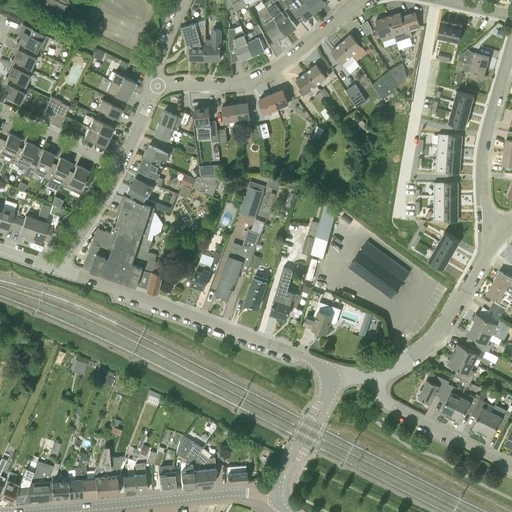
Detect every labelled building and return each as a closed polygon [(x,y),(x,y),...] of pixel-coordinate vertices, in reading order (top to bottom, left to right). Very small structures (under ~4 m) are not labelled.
[(38,0),(39,1),(40,1),(48,5),(45,11),(46,11),(59,17),(67,0),(38,0)] [(232,2),(231,0),(226,0),(227,11),(235,8),(232,2)] [(244,0),(236,0),(232,2),(235,8),(235,10),(247,4),(246,2),(244,0)] [(285,10),(288,7),(282,0),(268,0),(264,3),(266,6),(265,6),(286,34),(297,27),(285,10)] [(306,0),(305,0),(293,0),(293,1),(292,0),(282,0),(288,7),(297,18),(301,14),(305,20),(315,12),(306,0)] [(325,3),(322,0),(305,0),(306,0),(315,12),(325,3)] [(276,42),(286,34),(265,6),(259,10),(263,17),(267,22),(263,24),(268,30),(267,30),(276,42)] [(410,30),(420,27),(415,12),(402,16),(400,12),(388,16),(396,41),(412,36),(410,30)] [(388,16),(375,20),(378,30),(375,31),(376,37),(380,36),(381,40),(394,36),(388,16)] [(440,19),(436,37),(447,40),(452,22),(440,19)] [(367,34),(374,31),(370,20),(363,22),(367,34)] [(452,22),(447,40),(458,42),(462,24),(452,22)] [(186,58),(190,59),(198,59),(198,60),(205,60),(205,39),(206,39),(206,26),(196,26),(195,23),(181,27),(186,44),(186,58)] [(41,32),(22,24),(22,25),(19,32),(20,32),(18,35),(21,36),(18,42),(17,41),(16,42),(35,51),(36,51),(38,47),(43,50),(49,36),(41,32)] [(245,35),(253,54),(265,50),(260,36),(264,35),(257,24),(253,26),(255,31),(245,35)] [(241,59),(253,54),(245,35),(243,30),(237,32),(235,28),(228,28),(228,41),(229,51),(236,48),(241,59)] [(205,39),(205,60),(213,60),(213,59),(220,59),(220,45),(222,45),(222,29),(213,29),(213,39),(206,39),(205,39)] [(351,34),(341,42),(352,54),(365,43),(361,39),(358,41),(351,34)] [(11,59),(30,68),(35,57),(33,56),(35,51),(16,42),(17,42),(14,49),(13,52),(16,54),(13,59),(11,59)] [(341,42),(331,51),(338,59),(335,61),(339,66),(342,63),(346,68),(356,59),(352,54),(341,42)] [(105,52),(96,48),(92,57),(101,61),(105,52)] [(489,56),(483,55),(476,53),(471,51),(467,63),(473,64),(486,68),(489,56)] [(27,73),(30,68),(11,59),(11,60),(8,66),(9,67),(7,70),(10,71),(7,77),(6,76),(5,77),(24,85),(25,85),(30,74),(27,73)] [(469,76),(482,80),(486,68),(473,64),(467,63),(464,62),(458,60),(455,70),(457,71),(454,81),(461,83),(463,73),(461,72),(462,69),(470,72),(469,76)] [(389,71),(398,86),(407,77),(403,63),(389,71)] [(306,72),(316,85),(330,74),(326,70),(323,72),(317,64),(306,72)] [(123,74),(115,70),(115,71),(110,80),(130,90),(132,86),(134,80),(131,79),(123,75),(123,74)] [(303,95),(316,85),(306,72),(296,80),(302,88),(299,90),(303,95)] [(395,90),(384,75),(373,84),(384,98),(395,90)] [(24,85),(5,77),(6,77),(3,84),(2,87),(5,88),(2,95),(19,103),(24,92),(22,91),(24,85)] [(125,99),(128,93),(130,90),(110,80),(106,90),(122,97),(125,99)] [(367,100),(355,84),(345,90),(357,107),(367,100)] [(320,92),(325,99),(329,95),(324,88),(320,92)] [(283,89),(271,94),(276,107),(288,102),(283,89)] [(456,90),(453,101),(471,106),(474,95),(456,90)] [(321,102),(325,99),(320,92),(316,95),(321,102)] [(265,112),(276,107),(271,94),(259,99),(265,112)] [(58,125),(59,126),(69,105),(61,101),(61,100),(51,95),(41,115),(52,120),(52,119),(51,119),(53,116),(60,120),(61,121),(59,125),(58,125)] [(104,114),(112,118),(116,111),(119,112),(121,108),(102,99),(97,108),(105,112),(104,114)] [(453,101),(450,112),(468,116),(471,106),(453,101)] [(235,104),(237,118),(250,117),(248,102),(235,104)] [(235,104),(222,106),(224,120),(237,118),(235,104)] [(209,112),(209,107),(195,108),(195,116),(196,116),(197,128),(205,128),(205,126),(211,125),(210,112),(209,112)] [(160,122),(177,129),(179,123),(185,125),(190,114),(184,111),(182,115),(169,110),(168,111),(164,110),(160,122)] [(450,112),(447,123),(465,128),(468,116),(450,112)] [(108,136),(110,133),(113,127),(93,118),(89,127),(108,136)] [(358,138),(360,143),(369,137),(366,133),(370,130),(363,119),(359,122),(361,126),(359,128),(364,134),(358,138)] [(160,122),(155,134),(173,141),(177,129),(160,122)] [(260,124),(263,138),(270,136),(267,123),(260,124)] [(255,139),(263,138),(260,124),(252,126),(255,139)] [(320,139),(324,129),(316,126),(312,136),(320,139)] [(104,146),(106,140),(108,136),(89,127),(84,136),(84,137),(92,141),(92,140),(104,146)] [(218,130),(220,144),(228,143),(226,129),(218,130)] [(11,156),(16,147),(20,139),(20,138),(9,133),(8,134),(5,142),(0,139),(0,156),(3,158),(5,154),(11,156)] [(438,134),(437,147),(461,148),(462,135),(438,134)] [(37,147),(37,146),(26,141),(21,150),(16,147),(11,156),(9,161),(20,166),(22,162),(28,164),(33,155),(36,147),(37,147)] [(149,144),(144,156),(163,164),(169,153),(173,155),(176,148),(168,145),(166,151),(149,144)] [(353,145),(347,149),(352,155),(358,151),(353,145)] [(437,147),(437,159),(460,161),(461,148),(437,147)] [(39,158),(33,155),(28,164),(26,169),(37,174),(39,170),(45,172),(50,163),(54,154),(43,149),(42,150),(39,158)] [(511,152),(504,151),(502,164),(511,165),(511,152)] [(139,168),(153,174),(151,179),(161,184),(163,179),(158,176),(163,164),(144,156),(139,168)] [(50,163),(45,172),(43,177),(54,182),(56,178),(62,180),(67,171),(71,162),(60,157),(59,158),(56,166),(50,163)] [(437,159),(436,173),(460,174),(460,161),(437,159)] [(218,163),(201,164),(201,174),(219,173),(218,163)] [(67,171),(62,180),(60,185),(71,190),(73,186),(81,189),(85,181),(83,180),(87,171),(88,170),(76,164),(76,166),(72,174),(67,171)] [(198,168),(191,172),(194,177),(201,173),(198,168)] [(192,187),(196,178),(185,173),(181,183),(182,184),(192,188),(192,187)] [(196,178),(192,187),(213,196),(222,176),(197,176),(196,178)] [(136,194),(133,200),(145,203),(155,207),(157,203),(147,199),(145,197),(148,191),(151,192),(154,187),(135,178),(129,190),(136,194)] [(269,178),(267,185),(278,189),(281,178),(269,178)] [(285,186),(295,189),(297,183),(287,180),(285,186)] [(27,184),(21,181),(18,187),(24,190),(27,184)] [(255,217),(264,191),(263,191),(264,186),(251,181),(249,186),(248,186),(239,211),(255,217)] [(434,182),(434,195),(458,195),(458,182),(434,182)] [(64,199),(55,195),(51,203),(60,206),(64,199)] [(434,195),(434,208),(458,208),(458,195),(434,195)] [(133,200),(123,196),(118,211),(120,212),(115,227),(129,232),(152,240),(153,240),(154,234),(155,235),(161,231),(163,223),(156,212),(154,212),(155,207),(145,203),(133,200)] [(48,241),(53,228),(47,227),(48,223),(43,221),(44,217),(47,218),(51,206),(42,203),(37,219),(36,219),(29,240),(34,242),(36,238),(42,240),(42,239),(48,241)] [(325,203),(320,222),(311,254),(325,258),(339,207),(325,203)] [(8,228),(14,230),(18,217),(12,215),(14,211),(2,207),(0,214),(0,230),(1,227),(8,229),(8,228)] [(434,208),(434,221),(458,221),(458,208),(434,208)] [(25,238),(29,240),(36,219),(25,215),(24,219),(18,217),(14,230),(20,231),(19,233),(26,235),(25,238)] [(302,252),(310,255),(311,254),(320,222),(312,220),(308,235),(306,235),(302,252)] [(114,278),(129,232),(115,227),(113,227),(111,233),(98,228),(92,243),(83,267),(114,278)] [(234,242),(216,293),(228,297),(233,282),(235,283),(240,269),(247,272),(261,233),(248,229),(242,245),(234,242)] [(444,230),(438,241),(454,250),(460,239),(444,230)] [(137,286),(142,270),(148,252),(152,240),(129,232),(114,278),(137,286)] [(418,235),(412,245),(416,247),(422,237),(418,235)] [(438,241),(433,251),(449,260),(454,250),(438,241)] [(391,296),(409,271),(406,269),(368,242),(350,266),(391,296)] [(222,253),(221,252),(217,251),(215,250),(211,261),(218,264),(222,253)] [(428,260),(427,260),(443,269),(449,260),(433,251),(429,258),(428,260)] [(152,272),(148,290),(158,292),(163,275),(168,276),(170,265),(155,261),(157,254),(148,252),(142,270),(152,272)] [(258,268),(262,257),(254,254),(250,265),(258,268)] [(314,278),(319,258),(313,257),(308,277),(314,278)] [(199,261),(191,284),(204,289),(210,271),(211,266),(199,261)] [(270,312),(287,318),(291,305),(297,307),(301,295),(288,290),(293,270),(283,267),(277,290),(274,298),(275,299),(270,312)] [(493,282),(511,293),(511,277),(509,276),(509,275),(503,272),(503,273),(499,271),(493,282)] [(258,307),(266,282),(254,278),(252,284),(251,284),(245,303),(258,307)] [(511,299),(511,293),(493,282),(486,294),(508,306),(511,299)] [(488,310),(489,311),(500,318),(506,308),(493,301),(488,310)] [(306,316),(304,324),(326,331),(331,315),(333,316),(335,312),(318,306),(314,316),(313,318),(306,316)] [(364,336),(372,313),(366,311),(358,334),(364,336)] [(511,326),(500,318),(489,311),(486,317),(476,313),(471,323),(492,333),(495,328),(500,330),(501,329),(504,331),(503,332),(510,336),(511,332),(511,329),(510,328),(511,326)] [(492,333),(471,323),(466,333),(475,337),(472,343),(486,350),(489,352),(494,342),(489,339),(492,333)] [(452,353),(473,363),(476,358),(481,360),(486,350),(472,343),(470,342),(467,348),(457,343),(452,353)] [(60,363),(64,353),(59,351),(55,361),(60,363)] [(470,369),(473,363),(452,353),(447,363),(460,369),(457,374),(455,373),(454,374),(470,382),(475,372),(470,369)] [(77,372),(83,374),(87,363),(80,361),(77,372)] [(112,385),(115,379),(105,375),(102,382),(112,385)] [(418,397),(430,403),(435,394),(441,397),(448,383),(449,381),(437,375),(434,382),(427,379),(422,390),(423,391),(420,396),(419,395),(418,397)] [(114,390),(124,394),(128,382),(119,378),(114,390)] [(450,417),(461,396),(455,393),(457,388),(448,383),(441,397),(439,399),(445,402),(440,412),(450,417)] [(163,395),(150,389),(148,394),(161,399),(163,395)] [(471,415),(479,399),(476,397),(469,394),(467,399),(461,396),(450,417),(460,422),(465,412),(471,415)] [(495,406),(483,401),(479,399),(471,415),(476,418),(472,427),(482,432),(492,411),(495,406)] [(79,414),(81,407),(76,405),(73,412),(79,414)] [(492,411),(482,432),(492,437),(497,428),(503,431),(511,413),(496,405),(495,406),(492,411)] [(110,432),(119,435),(121,430),(117,428),(119,420),(115,419),(110,432)] [(179,470),(181,487),(194,486),(191,461),(200,451),(203,447),(193,440),(192,441),(184,435),(179,441),(176,452),(186,460),(185,462),(185,469),(179,470)] [(139,453),(145,455),(149,446),(143,444),(139,453)] [(118,492),(117,482),(116,476),(117,476),(124,456),(109,457),(108,446),(104,446),(99,460),(98,465),(97,470),(97,474),(97,478),(98,494),(118,492)] [(135,475),(136,473),(134,473),(133,467),(140,450),(134,447),(131,454),(133,455),(131,459),(128,458),(127,465),(128,474),(122,474),(122,475),(117,476),(116,476),(117,482),(118,492),(124,492),(136,491),(135,475)] [(153,463),(159,466),(164,452),(158,449),(156,453),(153,463)] [(227,454),(221,450),(218,457),(224,460),(227,454)] [(156,453),(150,451),(146,461),(153,463),(156,453)] [(194,486),(213,484),(215,468),(214,457),(208,458),(200,451),(191,461),(194,486)] [(68,480),(69,496),(85,495),(83,469),(85,464),(86,465),(88,461),(80,458),(77,467),(75,467),(76,480),(68,480)] [(29,484),(23,500),(53,497),(52,481),(51,477),(52,472),(54,466),(37,460),(33,471),(34,471),(29,484)] [(83,469),(85,495),(98,494),(97,478),(97,474),(97,470),(98,465),(99,460),(94,472),(94,478),(87,479),(86,465),(85,464),(83,469)] [(52,481),(53,497),(62,497),(63,497),(67,497),(67,496),(69,496),(68,480),(67,480),(67,475),(56,476),(59,464),(55,462),(54,466),(52,472),(51,477),(52,481)] [(136,473),(135,475),(136,491),(147,490),(145,472),(144,463),(135,463),(136,473)] [(227,472),(228,483),(247,481),(245,465),(227,466),(227,472)] [(176,488),(174,466),(158,467),(160,489),(176,488)] [(26,468),(19,483),(20,483),(13,501),(23,500),(29,484),(34,471),(33,471),(26,468)] [(6,498),(10,500),(13,501),(20,483),(19,483),(18,483),(14,481),(16,474),(9,471),(7,478),(0,494),(0,495),(2,496),(2,498),(4,499),(6,498)]
